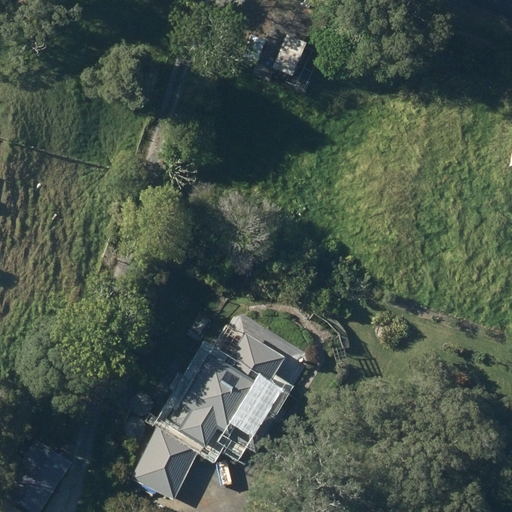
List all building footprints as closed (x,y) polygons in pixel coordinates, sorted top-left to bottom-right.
[(283,35),(267,67),(286,76),(302,44),(315,50),(330,18),(303,5),(288,37),(283,35)] [(276,390),(267,385),(282,357),(221,323),(166,420),(172,424),(168,430),(156,424),(127,477),(169,500),(209,428),(254,453),(273,417),(264,412),(276,390)] [(135,337),(132,348),(147,353),(151,342),(135,337)] [(127,365),(123,388),(139,391),(143,368),(127,365)] [(31,440),(0,490),(0,493),(30,511),(36,511),(67,462),(31,440)]
